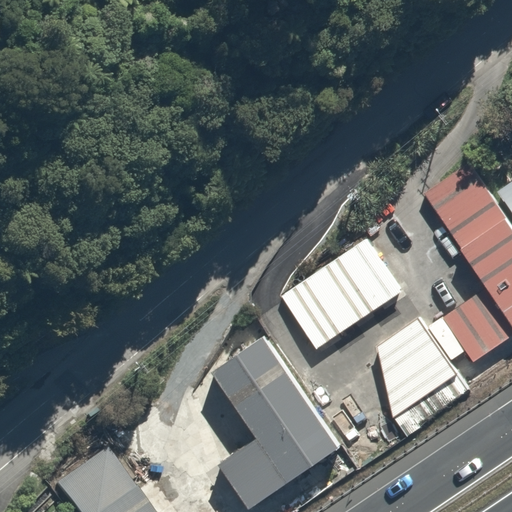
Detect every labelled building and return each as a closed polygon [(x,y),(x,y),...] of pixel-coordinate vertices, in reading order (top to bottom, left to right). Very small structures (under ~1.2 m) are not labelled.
[(511,179),(473,207),(511,262),(511,179)] [(511,325),(511,272),(447,181),(402,213),(491,340),(511,325)] [(375,303),(339,253),(256,312),(291,362),(375,303)] [(416,319),(373,345),(391,430),(456,378),(416,319)] [(310,445),(241,348),(192,383),(261,480),(310,445)] [(124,511),(86,459),(36,494),(48,511),(124,511)]
